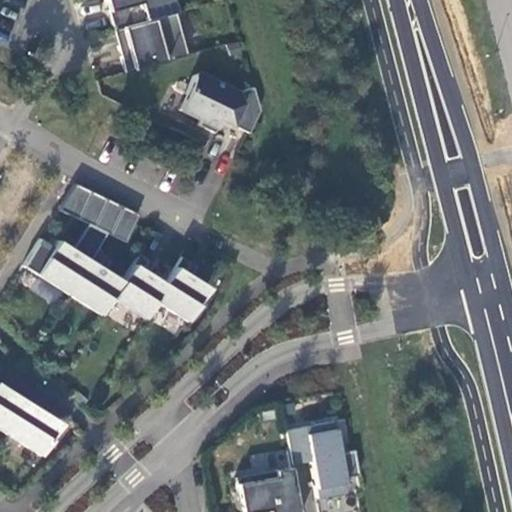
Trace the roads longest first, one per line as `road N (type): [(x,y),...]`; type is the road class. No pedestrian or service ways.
road 1 (residential): [(461,273),(291,299),(67,511)]
road 2 (residential): [(174,447),(278,359),(468,302)]
road 3 (secondary): [(386,0),(461,273)]
road 4 (secondary): [(480,246),(415,0)]
road 5 (residential): [(192,219),(18,125)]
road 6 (secondary): [(468,302),(511,493)]
road 7 (residential): [(18,125),(53,57),(57,0)]
